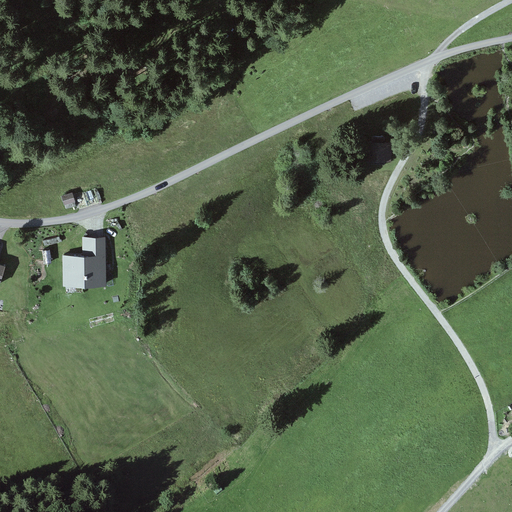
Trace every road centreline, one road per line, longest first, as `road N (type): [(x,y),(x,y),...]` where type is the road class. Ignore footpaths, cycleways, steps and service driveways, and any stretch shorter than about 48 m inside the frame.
road 1 (residential): [(0,223),(92,212),(147,193),(430,60),(511,38)]
road 2 (track): [(496,450),(485,396),(385,242),(381,223),(389,184),(420,131),(430,60),(461,29),(511,0)]
